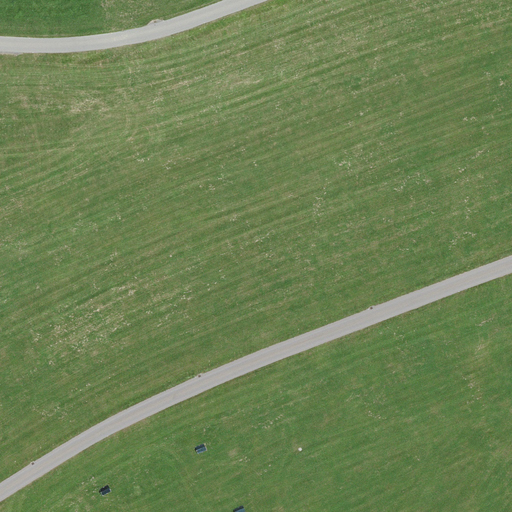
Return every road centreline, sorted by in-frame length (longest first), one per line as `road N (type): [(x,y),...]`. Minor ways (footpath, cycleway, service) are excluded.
road 1 (unclassified): [(0,496),(220,372),(511,258)]
road 2 (unclassified): [(246,0),(101,41),(0,41)]
